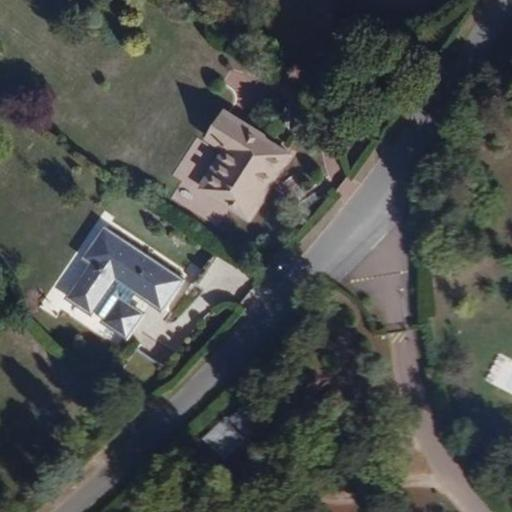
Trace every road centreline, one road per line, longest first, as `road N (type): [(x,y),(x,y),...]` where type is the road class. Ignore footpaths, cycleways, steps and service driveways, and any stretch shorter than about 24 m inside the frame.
road 1 (residential): [(66,511),(149,442),(374,213)]
road 2 (unclassified): [(476,511),(405,387),(374,213)]
road 3 (residential): [(374,213),(511,2)]
